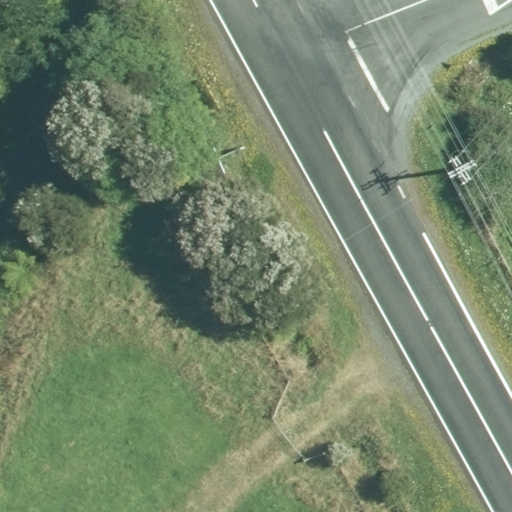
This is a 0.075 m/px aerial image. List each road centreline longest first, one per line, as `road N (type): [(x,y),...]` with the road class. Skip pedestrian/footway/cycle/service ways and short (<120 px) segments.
road 1 (tertiary): [(282,55),(511,472)]
road 2 (tertiary): [(282,55),(415,0)]
